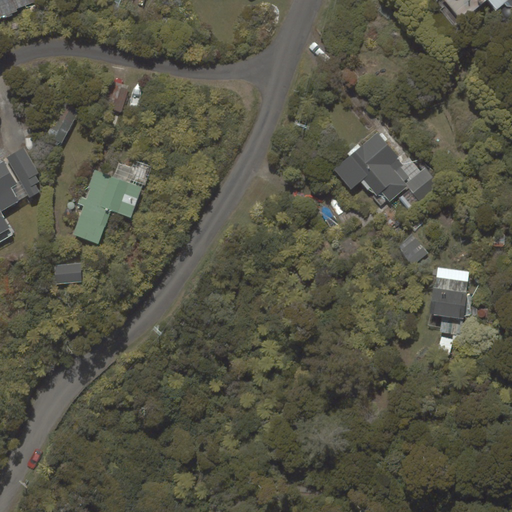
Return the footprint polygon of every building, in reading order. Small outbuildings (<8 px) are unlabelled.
[(36,1),(35,0),(0,0),(0,18),(17,12),(16,9),(36,1)] [(442,0),(460,21),(485,0),(489,0),(497,9),(508,0),(442,0)] [(104,106),(121,112),(129,86),(112,81),(104,106)] [(46,136),(62,144),(78,112),(62,104),(46,136)] [(404,165),(378,132),(332,168),(350,191),(364,180),(377,195),(382,191),(390,201),(408,186),(404,181),(409,178),(400,168),(404,165)] [(24,147),(6,157),(29,198),(39,192),(35,184),(39,182),(35,175),(39,173),(24,147)] [(0,234),(10,229),(1,212),(19,202),(11,188),(17,184),(4,161),(0,163),(0,234)] [(131,218),(141,188),(95,171),(72,235),(98,244),(110,211),(131,218)] [(413,264),(427,253),(413,234),(398,245),(413,264)] [(82,282),(80,263),(55,265),(56,284),(82,282)] [(429,314),(463,319),(467,292),(432,287),(429,314)]
